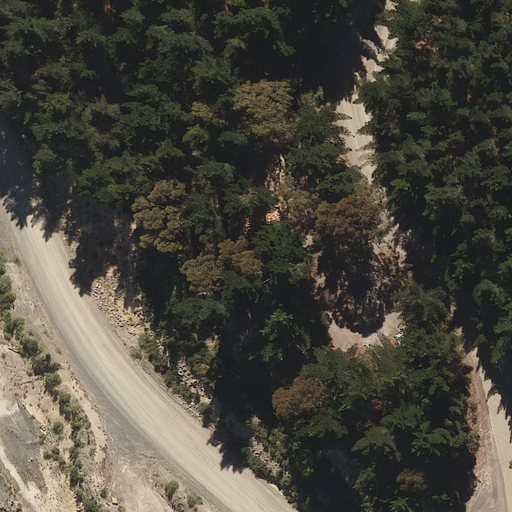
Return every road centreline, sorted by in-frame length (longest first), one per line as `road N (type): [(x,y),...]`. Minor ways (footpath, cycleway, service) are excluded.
road 1 (track): [(511,434),(466,305),(370,165),(356,129),(359,67),(382,0)]
road 2 (track): [(0,160),(114,371),(263,511)]
